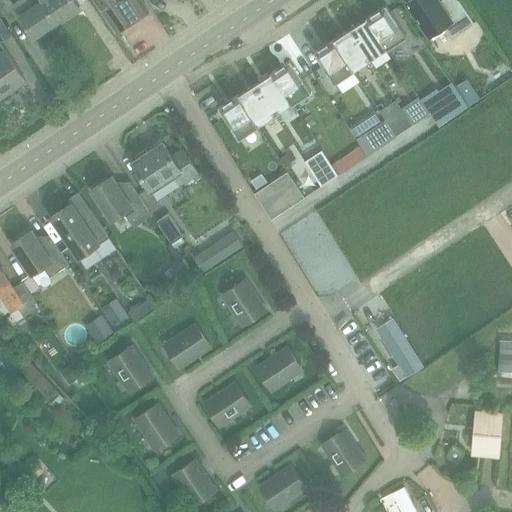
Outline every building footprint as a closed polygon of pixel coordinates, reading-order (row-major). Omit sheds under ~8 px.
[(34,38),(56,23),(42,1),(40,0),(19,0),(13,4),(10,0),(0,0),(0,8),(10,24),(20,17),(34,38)] [(80,7),(74,0),(40,0),(42,1),(56,23),(80,7)] [(95,0),(117,33),(118,33),(149,11),(141,0),(121,0),(117,2),(115,0),(95,0)] [(450,7),(447,4),(445,1),(442,4),(438,0),(410,0),(407,3),(429,36),(445,25),(453,38),(474,24),(459,1),(450,7)] [(366,17),(367,18),(387,49),(406,36),(386,4),(366,17)] [(0,18),(0,42),(11,35),(0,18)] [(387,49),(367,18),(350,29),(371,59),(387,49)] [(371,59),(350,29),(334,39),(354,70),(371,59)] [(354,70),(334,39),(314,51),(335,83),(354,70)] [(0,54),(0,98),(26,81),(5,51),(0,54)] [(272,72),(272,73),(292,104),(312,91),(291,60),(272,72)] [(292,104),(272,73),(256,84),(276,115),(292,104)] [(472,104),(484,99),(474,78),(463,83),(472,104)] [(459,82),(445,89),(452,100),(436,109),(443,123),(473,108),(459,82)] [(276,115),(256,84),(239,94),(260,125),(276,115)] [(228,120),(214,129),(237,164),(256,152),(244,135),(260,125),(239,94),(219,107),(228,120)] [(397,100),(380,111),(396,136),(413,125),(407,115),(397,100)] [(163,143),(133,162),(151,190),(174,175),(180,185),(199,172),(183,148),(172,156),(163,143)] [(338,161),(344,173),(374,157),(367,145),(338,161)] [(322,149),(305,161),(322,186),(339,175),(322,149)] [(270,172),(257,178),(262,189),(275,183),(270,172)] [(276,218),(311,199),(296,172),(261,190),(276,218)] [(149,210),(130,181),(120,188),(112,176),(92,190),(112,220),(123,212),(130,223),(149,210)] [(80,215),(72,203),(52,217),(79,257),(109,237),(90,208),(80,215)] [(182,237),(167,214),(157,221),(171,244),(182,237)] [(69,264),(50,236),(40,242),(32,230),(12,244),(32,274),(43,266),(50,277),(69,264)] [(212,249),(195,260),(202,271),(219,260),(212,249)] [(22,312),(36,303),(22,282),(13,288),(0,268),(0,295),(2,299),(5,297),(14,310),(19,307),(22,312)] [(266,310),(246,279),(223,294),(244,325),(266,310)] [(118,299),(102,310),(117,332),(132,322),(133,321),(118,299)] [(211,347),(199,329),(196,324),(165,344),(180,367),(211,347)] [(132,345),(110,360),(130,391),(153,376),(132,345)] [(288,347),(258,367),(273,390),(303,369),(288,347)] [(38,363),(28,371),(54,401),(64,393),(38,363)] [(236,382),(206,402),(221,425),(251,405),(236,382)] [(300,420),(340,400),(332,383),(291,403),(300,420)] [(159,403),(136,418),(157,449),(179,434),(159,403)] [(499,455),(503,413),(477,411),(473,453),(499,455)] [(346,429),(323,444),(344,475),(366,459),(346,429)] [(457,461),(462,452),(454,447),(449,456),(457,461)] [(30,484),(44,471),(30,457),(17,470),(30,484)] [(196,459),(173,474),(194,505),(216,490),(196,459)] [(292,465),(261,486),(276,508),(307,488),(292,465)] [(423,511),(411,487),(388,498),(394,511),(423,511)]
